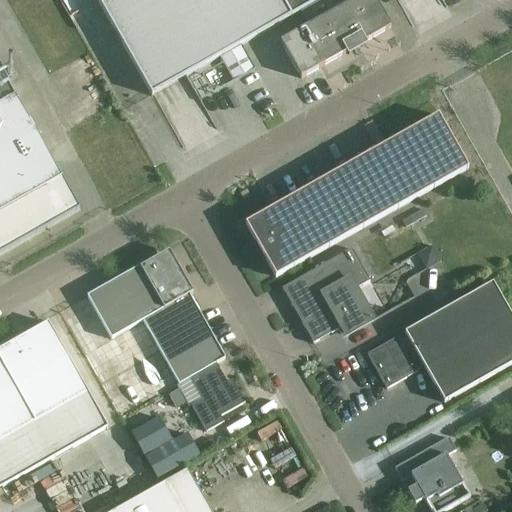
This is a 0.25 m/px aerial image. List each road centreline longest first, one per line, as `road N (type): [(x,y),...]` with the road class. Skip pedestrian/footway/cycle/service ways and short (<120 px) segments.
road 1 (unclassified): [(511,13),(185,198)]
road 2 (unclassified): [(360,511),(185,198)]
road 3 (unclassified): [(185,198),(0,301)]
